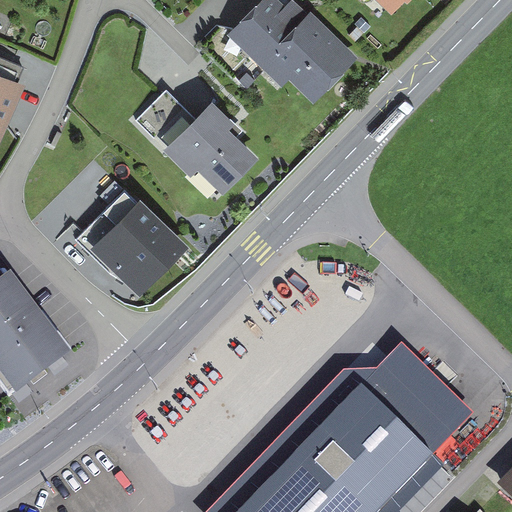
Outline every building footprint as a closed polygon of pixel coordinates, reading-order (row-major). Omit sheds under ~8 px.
[(283,13),(269,0),(235,35),(281,80),(289,72),(315,97),(352,58),(312,19),(308,24),(289,6),(283,13)] [(381,0),(392,9),(400,0),(381,0)] [(0,130),(18,90),(0,82),(0,130)] [(235,129),(213,108),(172,151),(218,194),(252,159),(228,136),(235,129)] [(140,206),(98,250),(141,291),(183,248),(140,206)] [(1,274),(0,274),(0,382),(10,395),(63,354),(1,274)] [(344,370),(206,511),(378,511),(474,413),(402,343),(377,369),(344,370)]
